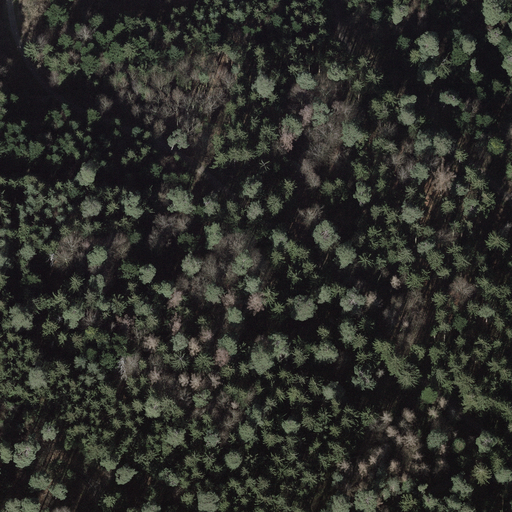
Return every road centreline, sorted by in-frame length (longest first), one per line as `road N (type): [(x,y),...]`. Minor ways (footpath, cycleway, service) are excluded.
road 1 (track): [(511,455),(252,215)]
road 2 (track): [(252,215),(209,173),(42,83),(20,50),(8,0)]
road 3 (track): [(511,201),(346,51),(331,0)]
road 4 (track): [(252,215),(0,183)]
road 5 (track): [(511,484),(433,490),(383,511)]
